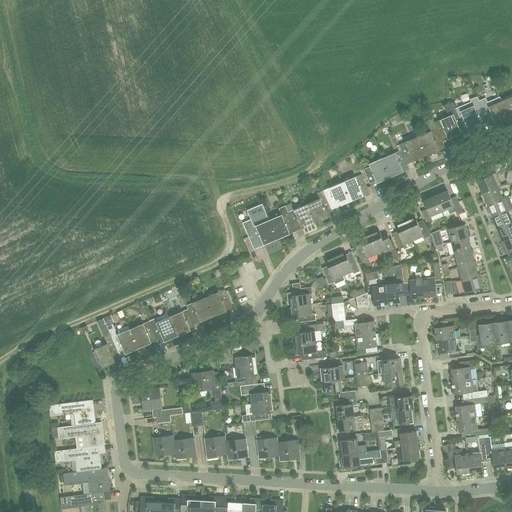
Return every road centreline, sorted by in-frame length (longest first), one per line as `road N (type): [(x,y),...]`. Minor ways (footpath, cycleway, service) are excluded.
road 1 (residential): [(132,473),(124,463),(118,383),(239,327),(308,249),(460,161),(509,142)]
road 2 (track): [(0,362),(222,261),(232,239),(205,160)]
road 3 (residential): [(436,491),(132,473)]
road 4 (residential): [(511,300),(420,317),(436,491)]
